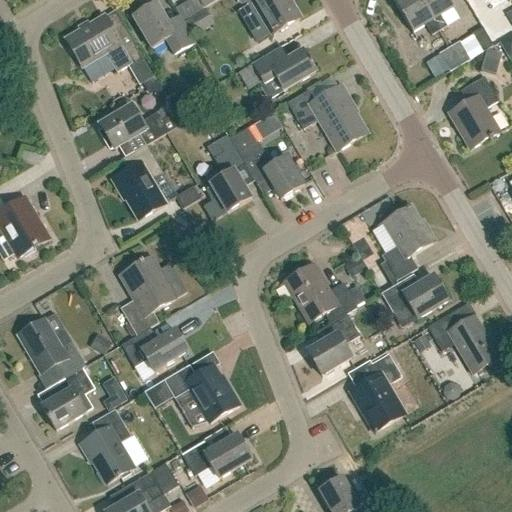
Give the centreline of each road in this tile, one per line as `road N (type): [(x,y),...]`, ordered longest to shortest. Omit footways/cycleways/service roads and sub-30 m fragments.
road 1 (residential): [(221,511),(307,461),(242,266),(428,155)]
road 2 (residential): [(0,309),(101,246),(20,30)]
road 3 (residential): [(428,155),(335,0)]
road 4 (residential): [(511,294),(428,155)]
